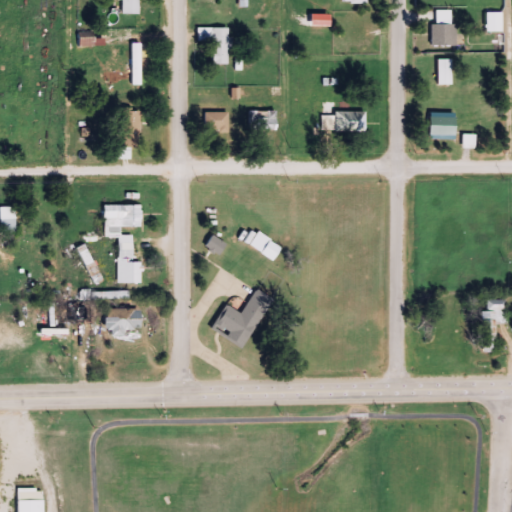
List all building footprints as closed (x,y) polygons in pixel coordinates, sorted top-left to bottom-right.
[(123,0),(123,13),(141,13),(140,0),(123,0)] [(427,11),(427,47),(452,47),(452,11),(427,11)] [(499,12),(482,12),(482,32),(499,32),(499,12)] [(229,26),(197,26),(197,42),(214,42),(214,65),(229,65),(229,26)] [(80,32),(80,45),(103,45),(103,32),(80,32)] [(142,84),(142,42),(133,42),(133,84),(142,84)] [(448,60),(434,60),(434,85),(448,85),(448,60)] [(279,133),(279,110),(249,110),(249,133),(279,133)] [(140,148),(140,111),(125,111),(125,148),(140,148)] [(205,111),(205,139),(230,139),(230,111),(205,111)] [(362,133),(362,112),(317,111),(317,132),(362,133)] [(470,149),(471,135),(460,135),(459,148),(470,149)] [(143,205),(106,204),(106,237),(119,237),(118,283),(141,283),(141,243),(134,243),(134,235),(121,235),(121,227),(142,227),(143,205)] [(16,207),(2,207),(2,220),(16,220),(16,207)] [(251,231),(244,242),(272,261),(281,248),(271,241),(271,239),(259,231),(256,235),(251,231)] [(213,235),(205,247),(208,249),(207,251),(212,255),(214,253),(219,256),(227,244),(213,235)] [(226,305),(211,329),(243,349),(274,300),(256,289),(241,314),(226,305)] [(481,311),(481,354),(496,354),(496,325),(507,325),(507,299),(487,299),(487,311),(481,311)] [(17,488),(17,511),(43,511),(43,492),(36,492),(36,488),(17,488)]
